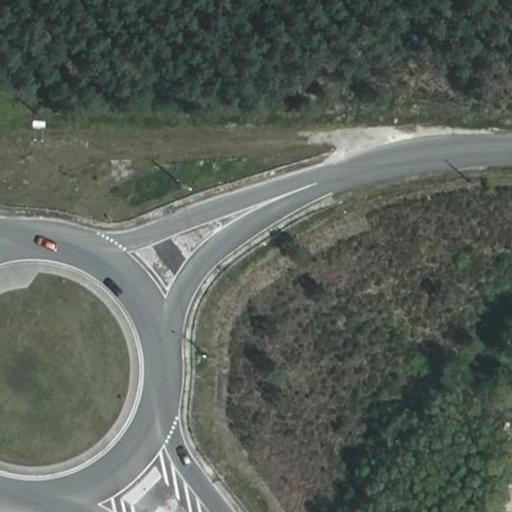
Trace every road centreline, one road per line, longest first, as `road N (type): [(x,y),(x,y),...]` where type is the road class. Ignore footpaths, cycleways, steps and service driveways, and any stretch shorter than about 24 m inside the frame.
road 1 (unclassified): [(511,148),(405,159),(253,208)]
road 2 (primary): [(28,501),(99,484),(150,432),(162,397)]
road 3 (unclassified): [(253,208),(77,248)]
road 4 (unclassified): [(162,346),(190,278),(253,208)]
road 5 (primary): [(162,346),(146,304),(116,270),(77,248)]
road 6 (primary): [(220,511),(180,457),(162,397)]
